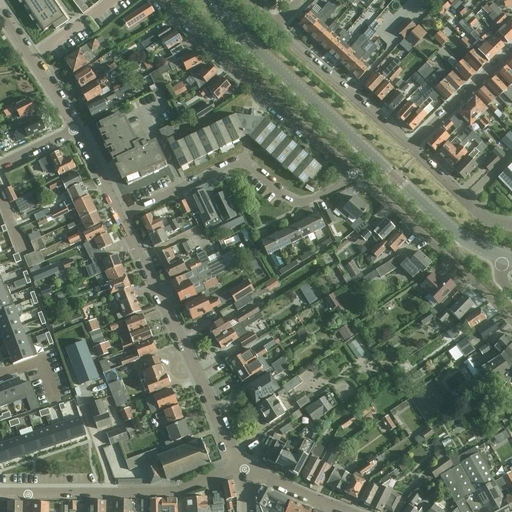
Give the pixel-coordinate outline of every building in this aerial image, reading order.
[(31,0),(25,4),(31,13),(31,14),(50,0),(31,0)] [(52,0),(50,0),(31,14),(32,14),(36,20),(37,22),(38,22),(58,8),(57,6),(52,0)] [(80,0),(71,0),(78,8),(83,14),(88,9),(80,0)] [(263,0),(263,1),(271,9),(280,0),(263,0)] [(460,0),(456,0),(450,6),(456,12),(464,3),(460,0)] [(511,0),(502,0),(505,8),(511,5),(511,0)] [(444,1),(435,10),(441,16),(444,14),(448,10),(450,8),(444,1)] [(149,4),(123,21),(128,29),(154,13),(149,4)] [(298,25),(308,34),(332,7),(329,4),(318,16),(315,14),(311,11),(298,25)] [(493,4),(489,8),(511,32),(511,17),(509,21),(493,4)] [(511,38),(511,32),(489,8),(486,5),(483,9),(489,15),(489,16),(500,28),(497,32),(507,43),(511,38)] [(336,10),(332,7),(308,34),(319,44),(330,31),(328,30),(322,24),(336,10)] [(462,18),(467,13),(462,7),(456,12),(462,18)] [(38,22),(37,22),(38,24),(39,24),(43,30),(42,30),(44,32),(51,27),(52,26),(53,26),(65,17),(58,8),(38,22),(37,22),(38,22)] [(467,13),(462,18),(468,24),(475,17),(469,11),(467,13)] [(476,15),(475,17),(468,24),(472,28),(478,23),(477,22),(480,19),(476,15)] [(65,17),(53,26),(56,30),(58,28),(62,26),(65,24),(68,22),(65,17)] [(404,38),(416,27),(407,19),(396,30),(404,38)] [(340,41),(338,40),(332,34),(339,27),(336,24),(337,22),(336,21),(328,30),(330,31),(319,44),(329,53),(340,41)] [(110,34),(119,28),(116,22),(107,28),(110,34)] [(467,24),(463,28),(470,35),(481,47),(477,51),(488,62),(495,54),(475,32),(474,31),(467,24)] [(419,26),(405,39),(413,48),(427,34),(419,26)] [(350,49),(338,62),(349,72),(360,60),(360,59),(355,55),(367,41),(375,32),(369,27),(361,36),(350,49)] [(141,44),(145,50),(172,33),(168,28),(141,44)] [(478,29),(475,32),(495,54),(503,46),(490,33),(486,37),(478,29)] [(341,37),(338,40),(340,41),(329,53),(338,62),(350,49),(344,45),(351,37),(342,30),(338,35),(341,37)] [(462,39),(466,34),(461,30),(457,35),(462,39)] [(448,40),(439,31),(433,37),(441,46),(448,40)] [(172,34),(172,33),(145,50),(148,55),(155,50),(156,51),(165,46),(168,50),(182,41),(175,32),(172,34)] [(375,37),(372,42),(377,46),(381,41),(375,37)] [(477,72),(486,63),(463,39),(459,43),(469,53),(464,59),(477,72)] [(95,41),(88,45),(83,48),(80,50),(80,51),(66,59),(74,72),(88,63),(92,60),(88,54),(98,47),(95,41)] [(173,57),(185,51),(181,45),(170,52),(173,57)] [(360,60),(349,72),(358,80),(369,68),(364,63),(377,49),(373,45),(368,50),(360,59),(360,60)] [(164,67),(159,70),(162,76),(172,71),(183,66),(186,71),(201,63),(198,57),(196,52),(188,56),(185,51),(173,57),(175,62),(164,67)] [(139,58),(147,71),(154,67),(146,54),(139,58)] [(170,54),(159,60),(162,65),(173,59),(170,54)] [(466,82),(475,73),(462,60),(458,64),(451,58),(447,62),(466,82)] [(375,73),(364,86),(372,93),(397,67),(400,63),(395,59),(382,74),(384,76),(381,78),(375,73)] [(98,78),(99,79),(105,76),(117,68),(114,64),(108,67),(107,66),(96,74),(96,75),(94,77),(89,68),(74,76),(81,88),(96,79),(98,78)] [(426,64),(417,72),(422,77),(430,69),(426,64)] [(192,76),(188,79),(185,82),(190,87),(195,82),(196,84),(201,79),(206,83),(217,73),(209,66),(205,70),(203,68),(194,78),(192,76)] [(511,71),(507,66),(498,74),(510,86),(511,83),(511,71)] [(401,71),(397,67),(372,93),(381,102),(393,89),(388,84),(390,82),(391,82),(401,71)] [(148,72),(150,77),(158,74),(156,69),(148,72)] [(439,69),(436,73),(455,93),(463,85),(452,73),(445,79),(443,77),(445,75),(439,69)] [(411,77),(415,81),(420,77),(415,73),(411,77)] [(447,101),(455,93),(436,73),(431,77),(437,83),(439,82),(440,83),(435,89),(447,101)] [(108,80),(105,76),(99,79),(99,80),(99,81),(81,92),(88,102),(100,95),(101,97),(104,95),(109,92),(107,88),(101,92),(96,85),(100,82),(101,85),(108,80)] [(420,86),(424,82),(420,77),(416,82),(420,86)] [(499,98),(503,94),(511,103),(511,92),(508,88),(507,89),(495,77),(487,85),(499,98)] [(207,89),(205,87),(198,94),(202,98),(209,91),(218,100),(231,87),(221,78),(215,84),(214,82),(207,89)] [(401,80),(395,86),(398,89),(404,83),(401,80)] [(397,90),(384,104),(392,112),(404,98),(400,95),(408,87),(404,84),(404,83),(398,89),(397,90)] [(179,84),(170,89),(176,99),(184,94),(179,84)] [(418,85),(406,97),(409,100),(421,88),(418,85)] [(493,105),(491,107),(489,105),(495,100),(484,88),(476,95),(498,119),(503,115),(493,105)] [(396,115),(404,123),(418,109),(434,93),(431,89),(421,98),(421,99),(413,107),(408,102),(396,115)] [(108,111),(105,104),(116,99),(114,96),(116,95),(115,93),(102,99),(87,106),(92,118),(108,111)] [(435,93),(434,93),(418,109),(404,123),(413,131),(426,116),(421,112),(432,102),(432,103),(439,97),(435,93)] [(36,109),(30,97),(14,105),(20,117),(17,118),(20,125),(34,118),(30,112),(36,109)] [(475,97),(466,105),(487,126),(490,123),(482,115),(487,110),(475,97)] [(198,119),(209,112),(215,109),(212,104),(206,107),(205,107),(200,110),(199,108),(193,111),(198,119)] [(11,105),(2,110),(5,116),(14,112),(11,105)] [(483,129),(487,126),(466,105),(457,113),(470,126),(475,121),(483,129)] [(236,119),(244,136),(250,136),(260,125),(257,122),(258,119),(253,118),(253,117),(254,117),(255,111),(250,111),(250,117),(250,118),(241,117),(241,120),(237,122),(236,119)] [(120,118),(118,114),(96,125),(113,162),(116,160),(118,165),(117,165),(127,186),(167,167),(155,142),(147,146),(144,139),(137,142),(124,116),(120,118)] [(25,130),(28,135),(45,127),(39,116),(12,130),(15,135),(25,130)] [(449,137),(444,131),(446,130),(447,131),(453,125),(457,129),(462,123),(456,116),(454,117),(441,130),(427,144),(435,152),(449,137)] [(223,125),(231,143),(238,140),(245,137),(244,136),(236,119),(223,125)] [(249,137),(260,147),(273,132),(262,122),(260,125),(250,136),(249,137)] [(163,139),(175,134),(170,125),(159,131),(163,139)] [(231,143),(223,125),(210,131),(219,149),(231,143)] [(445,161),(473,132),(468,127),(462,133),(464,135),(460,139),(458,136),(449,145),(447,143),(437,154),(445,161)] [(219,149),(210,131),(198,137),(206,155),(219,149)] [(271,156),(284,141),(273,132),(260,147),(271,156)] [(462,149),(464,147),(469,142),(470,143),(477,136),(473,132),(445,161),(452,169),(463,158),(467,154),(462,149)] [(507,154),(510,151),(511,149),(511,135),(511,134),(499,146),(507,154)] [(185,143),(194,161),(206,155),(198,137),(185,143)] [(180,168),(194,161),(185,143),(177,147),(172,139),(168,141),(180,168)] [(284,141),(271,156),(282,165),(295,150),(284,141)] [(471,162),(479,154),(480,155),(487,148),(482,143),(455,171),(463,179),(475,167),(471,162)] [(506,156),(497,147),(492,152),(500,161),(506,156)] [(295,150),(282,165),(293,174),(305,159),(295,150)] [(59,151),(50,155),(38,161),(43,173),(55,167),(59,174),(74,167),(70,158),(63,161),(59,151)] [(484,165),(489,171),(500,161),(494,155),(484,165)] [(305,159),(293,174),(304,184),(309,178),(311,180),(321,168),(318,166),(316,168),(305,159)] [(511,164),(498,178),(511,193),(511,164)] [(52,180),(50,172),(41,174),(42,182),(52,180)] [(64,185),(66,190),(82,182),(76,172),(63,178),(42,189),(45,194),(64,185)] [(82,182),(66,190),(70,198),(72,203),(88,195),(82,182)] [(211,227),(216,239),(232,229),(244,223),(240,215),(237,216),(227,195),(221,193),(215,196),(215,194),(212,193),(216,184),(215,184),(214,187),(209,186),(208,186),(207,188),(204,190),(204,189),(190,196),(206,229),(211,227)] [(11,203),(15,201),(18,199),(18,198),(12,186),(4,190),(11,203)] [(18,199),(15,201),(20,212),(31,207),(25,194),(18,198),(18,199)] [(75,208),(80,219),(95,212),(88,195),(61,208),(50,213),(51,214),(53,218),(75,208)] [(367,209),(355,197),(347,206),(343,202),(335,211),(345,219),(349,215),(356,221),(367,209)] [(178,205),(183,217),(192,213),(187,201),(178,205)] [(328,226),(335,222),(330,211),(322,214),(328,226)] [(101,222),(95,212),(80,219),(80,220),(67,227),(69,230),(77,226),(78,224),(80,223),(81,226),(83,225),(85,229),(88,228),(100,223),(101,222)] [(141,219),(149,236),(165,228),(159,217),(155,220),(152,213),(141,219)] [(51,214),(36,221),(38,226),(53,219),(53,218),(51,214)] [(307,220),(313,234),(325,228),(318,214),(307,220)] [(29,219),(18,224),(20,228),(31,224),(29,219)] [(171,225),(165,228),(149,236),(153,243),(155,248),(168,241),(164,232),(167,231),(168,234),(174,231),(174,232),(180,229),(176,220),(170,223),(171,225)] [(302,240),(313,234),(307,220),(295,226),(302,240)] [(365,223),(355,231),(366,241),(371,236),(375,239),(377,236),(383,242),(383,241),(395,229),(385,220),(374,232),(365,223)] [(86,242),(88,241),(93,238),(104,233),(100,223),(88,228),(85,229),(66,238),(69,243),(84,237),(86,242)] [(284,231),(291,245),(302,240),(295,226),(284,231)] [(246,230),(240,232),(246,244),(251,241),(246,230)] [(39,231),(28,236),(31,242),(41,237),(39,231)] [(280,251),(291,245),(284,231),(273,236),(280,251)] [(376,249),(371,254),(377,259),(381,254),(389,246),(396,253),(407,241),(398,232),(386,244),(383,241),(383,242),(382,243),(379,246),(376,249)] [(86,242),(82,244),(90,260),(91,260),(99,257),(98,256),(104,253),(105,253),(103,248),(111,244),(106,233),(104,233),(93,238),(88,241),(86,242)] [(201,250),(210,245),(203,233),(194,237),(201,250)] [(280,251),(273,236),(261,242),(268,256),(280,251)] [(31,242),(35,252),(35,253),(39,251),(46,248),(41,237),(31,242)] [(332,243),(330,240),(321,245),(324,249),(332,243)] [(345,240),(332,250),(335,254),(348,243),(345,240)] [(195,250),(191,241),(183,245),(187,254),(195,250)] [(358,248),(361,253),(366,250),(363,245),(358,248)] [(316,248),(308,254),(310,257),(319,252),(316,248)] [(164,268),(165,267),(181,259),(177,262),(170,249),(158,255),(164,268)] [(44,261),(39,251),(35,253),(35,252),(23,257),(28,268),(44,261)] [(186,269),(181,259),(165,267),(170,279),(185,272),(186,274),(210,263),(204,252),(196,256),(199,262),(186,269)] [(410,261),(407,258),(400,266),(413,279),(420,271),(422,273),(431,264),(418,252),(410,261)] [(104,253),(98,256),(99,257),(91,260),(93,265),(85,268),(89,277),(100,273),(104,271),(121,265),(116,256),(107,260),(104,253)] [(310,257),(308,254),(299,259),(302,263),(310,257)] [(224,257),(210,263),(186,274),(170,282),(181,303),(206,290),(205,289),(216,284),(214,279),(216,278),(231,272),(224,257)] [(72,260),(62,264),(65,270),(75,266),(72,260)] [(381,279),(396,269),(391,261),(376,270),(381,279)] [(295,262),(287,267),(289,271),(298,266),(295,262)] [(359,273),(353,262),(344,268),(348,274),(352,281),(353,283),(354,284),(362,279),(364,278),(361,272),(359,273)] [(340,264),(336,267),(342,277),(346,284),(352,281),(348,274),(347,275),(340,264)] [(104,271),(100,273),(105,284),(125,277),(126,276),(121,265),(104,271)] [(289,271),(287,267),(278,273),(281,276),(289,271)] [(64,270),(54,274),(56,278),(66,274),(64,270)] [(375,271),(364,278),(362,279),(365,284),(378,276),(375,271)] [(424,283),(421,286),(428,293),(427,294),(429,295),(428,294),(430,292),(442,304),(447,298),(446,296),(455,287),(444,276),(439,281),(432,274),(424,283)] [(129,287),(125,277),(105,284),(104,284),(104,285),(95,289),(97,294),(109,290),(111,294),(115,292),(129,287)] [(275,279),(265,285),(269,290),(279,284),(275,279)] [(237,288),(243,298),(253,291),(247,281),(237,288)] [(4,287),(0,288),(0,299),(10,296),(6,285),(4,286),(4,287)] [(50,287),(39,291),(41,297),(52,293),(50,287)] [(91,287),(86,290),(88,296),(94,294),(91,287)] [(115,292),(120,305),(135,299),(130,287),(129,287),(115,292)] [(463,295),(458,291),(451,299),(456,303),(449,311),(447,309),(437,319),(442,324),(451,314),(459,321),(474,305),(463,295)] [(340,305),(333,294),(325,299),(332,311),(340,305)] [(253,301),(250,295),(233,305),(237,311),(253,301)] [(14,306),(10,296),(0,299),(0,311),(13,306),(14,307),(14,306)] [(210,310),(221,305),(218,299),(208,304),(204,296),(184,306),(192,320),(206,313),(210,311),(210,310)] [(140,311),(135,299),(120,305),(123,313),(116,315),(118,320),(140,311)] [(91,302),(82,305),(84,310),(93,307),(91,302)] [(209,328),(216,339),(260,311),(259,310),(256,305),(235,318),(236,319),(229,324),(225,318),(224,318),(209,328)] [(0,322),(17,317),(14,307),(13,306),(0,311),(0,322)] [(341,306),(336,309),(341,317),(346,313),(341,306)] [(449,330),(446,332),(451,339),(458,334),(457,332),(468,325),(471,329),(486,319),(480,310),(479,309),(455,325),(449,330)] [(263,316),(260,311),(216,339),(215,339),(222,349),(238,339),(233,332),(235,331),(236,332),(238,332),(263,316)] [(429,312),(418,319),(423,326),(434,319),(429,312)] [(122,320),(109,325),(111,331),(126,325),(129,333),(130,333),(146,327),(145,326),(147,324),(145,321),(143,320),(141,314),(122,321),(122,320)] [(81,315),(69,319),(72,325),(83,321),(81,315)] [(0,322),(0,330),(1,334),(21,327),(17,317),(0,322)] [(287,317),(282,323),(288,328),(293,322),(287,317)] [(468,338),(457,346),(465,357),(475,350),(469,342),(480,335),(484,341),(498,331),(491,322),(468,338)] [(92,323),(86,325),(89,333),(95,331),(92,323)] [(362,323),(357,326),(361,331),(366,328),(362,323)] [(338,331),(344,341),(353,336),(347,325),(338,331)] [(147,326),(146,327),(130,333),(133,341),(122,345),(124,350),(135,346),(135,345),(134,343),(151,337),(147,326)] [(1,334),(5,344),(25,337),(25,336),(21,327),(1,334)] [(89,333),(95,347),(104,343),(105,343),(99,329),(89,333)] [(304,329),(297,334),(301,340),(308,335),(304,329)] [(253,332),(238,341),(243,349),(257,340),(253,332)] [(448,338),(445,333),(438,337),(441,342),(448,338)] [(5,344),(9,354),(33,345),(29,335),(25,336),(25,337),(5,344)] [(502,355),(511,345),(511,341),(505,335),(493,347),(498,352),(496,354),(495,352),(488,356),(478,362),(481,368),(502,355)] [(138,354),(120,361),(122,366),(138,360),(138,358),(156,351),(153,345),(154,344),(153,340),(151,340),(151,339),(135,345),(135,346),(138,354)] [(263,347),(264,348),(266,353),(277,346),(274,340),(263,347)] [(80,386),(98,379),(84,341),(65,348),(80,386)] [(356,341),(349,346),(358,360),(365,355),(356,341)] [(104,343),(95,347),(99,358),(108,354),(104,343)] [(491,349),(488,344),(479,350),(483,355),(491,349)] [(33,345),(9,354),(13,365),(37,356),(33,345)] [(481,368),(490,381),(491,381),(510,367),(511,365),(511,345),(502,355),(481,368)] [(250,350),(230,362),(236,372),(262,356),(261,356),(266,353),(264,348),(253,354),(250,350)] [(409,352),(412,358),(421,355),(418,349),(409,352)] [(149,369),(162,364),(160,365),(157,356),(146,361),(149,369)] [(262,356),(236,372),(242,382),(255,374),(257,376),(265,371),(269,368),(265,361),(262,356)] [(269,368),(265,371),(267,375),(269,374),(274,371),(277,375),(288,369),(285,364),(282,358),(271,366),(272,367),(269,368)] [(106,360),(99,362),(104,373),(111,370),(106,360)] [(149,369),(142,372),(145,382),(143,383),(145,389),(148,388),(149,392),(170,384),(166,375),(165,375),(161,365),(162,365),(162,364),(149,369)] [(316,364),(309,368),(312,373),(319,368),(316,364)] [(511,365),(510,367),(491,381),(499,390),(504,386),(507,383),(511,388),(511,365)] [(279,389),(269,374),(267,375),(246,389),(255,404),(279,389)] [(257,406),(268,424),(285,414),(275,399),(285,393),(286,394),(302,383),(298,376),(272,394),(273,396),(257,406)] [(19,377),(5,382),(12,403),(26,398),(31,411),(39,408),(37,402),(36,400),(33,391),(25,394),(19,377)] [(118,381),(108,385),(117,407),(127,403),(118,381)] [(0,408),(12,403),(5,382),(0,384),(0,408)] [(467,386),(448,399),(453,407),(472,393),(467,386)] [(156,402),(159,410),(177,403),(171,389),(145,399),(147,406),(156,402)] [(300,409),(309,402),(315,398),(311,393),(296,403),(300,409)] [(314,422),(337,405),(332,397),(333,396),(332,394),(330,395),(329,394),(305,410),(314,422)] [(106,414),(101,400),(89,404),(88,404),(93,418),(97,430),(112,424),(108,413),(106,414)] [(399,406),(390,412),(402,431),(406,429),(397,415),(412,405),(408,400),(399,406)] [(163,411),(164,412),(155,416),(157,420),(159,419),(161,426),(168,423),(183,418),(178,406),(163,411)] [(119,412),(124,423),(134,419),(129,408),(119,412)] [(340,413),(346,420),(351,417),(346,409),(340,413)] [(2,417),(3,420),(11,418),(9,412),(2,415),(2,417)] [(382,421),(389,431),(395,427),(388,416),(382,421)] [(80,417),(64,423),(70,441),(86,435),(80,417)] [(343,431),(356,422),(353,417),(340,426),(343,431)] [(169,451),(170,452),(184,447),(180,438),(184,437),(185,438),(192,436),(189,427),(186,428),(184,420),(166,427),(171,440),(165,442),(169,451)] [(64,423),(49,428),(55,446),(70,441),(64,423)] [(134,424),(124,428),(126,434),(137,430),(134,424)] [(288,425),(279,431),(283,435),(291,430),(288,425)] [(49,428),(34,433),(40,451),(55,446),(49,428)] [(111,445),(128,439),(126,434),(124,428),(107,434),(111,445)] [(429,428),(421,434),(414,439),(418,445),(425,440),(433,434),(429,428)] [(34,433),(19,438),(25,456),(40,451),(34,433)] [(286,445),(279,441),(281,438),(275,434),(273,438),(270,436),(264,448),(268,450),(263,461),(267,462),(275,466),(286,445)] [(309,482),(310,483),(321,463),(315,461),(316,458),(319,459),(328,442),(320,437),(310,456),(312,457),(302,476),(304,477),(303,479),(305,480),(305,482),(307,483),(309,482)] [(19,438),(3,443),(10,461),(25,456),(19,438)] [(288,441),(286,445),(275,466),(289,473),(288,474),(296,478),(314,445),(305,440),(303,445),(300,451),(304,453),(303,455),(299,453),(296,457),(291,454),(294,448),(289,446),(291,442),(288,441)] [(170,452),(159,456),(167,479),(166,479),(167,481),(210,465),(201,441),(184,447),(170,452)] [(3,443),(0,444),(0,464),(10,461),(3,443)] [(326,466),(321,463),(310,483),(312,484),(313,486),(315,487),(316,486),(319,487),(320,485),(321,486),(330,469),(332,470),(338,458),(342,450),(336,447),(326,466)] [(439,476),(446,487),(452,498),(454,502),(457,507),(459,511),(510,511),(503,498),(491,478),(478,454),(474,448),(458,458),(455,452),(450,454),(446,447),(443,449),(443,450),(446,456),(452,467),(439,476)] [(164,479),(166,479),(167,479),(159,456),(156,449),(127,460),(130,469),(144,464),(151,484),(164,479)] [(438,461),(446,456),(443,450),(434,455),(438,461)] [(435,479),(439,476),(452,467),(446,456),(438,461),(427,469),(435,479)] [(403,459),(397,463),(402,471),(408,467),(403,459)] [(353,477),(352,477),(345,493),(356,499),(365,483),(358,479),(361,475),(371,468),(368,464),(360,470),(354,474),(353,477)] [(507,466),(503,468),(505,472),(507,475),(511,473),(511,474),(511,467),(509,469),(507,466)] [(327,484),(345,493),(352,477),(335,468),(327,484)] [(360,501),(371,507),(380,487),(390,480),(397,475),(394,471),(380,481),(379,482),(377,486),(373,484),(372,486),(368,483),(360,501)] [(505,472),(501,474),(503,477),(502,477),(508,488),(506,489),(509,495),(503,498),(510,511),(511,511),(511,489),(511,488),(511,487),(511,474),(511,473),(507,475),(505,472)] [(385,490),(390,480),(380,487),(371,507),(381,511),(383,507),(385,508),(392,493),(391,493),(391,492),(385,490)] [(230,499),(236,498),(233,481),(222,483),(228,511),(231,511),(233,511),(230,499)] [(255,498),(256,511),(282,511),(283,509),(282,508),(287,499),(262,486),(255,498)] [(418,490),(413,494),(408,501),(413,505),(422,493),(418,490)] [(207,511),(219,511),(224,511),(224,505),(225,505),(222,492),(212,493),(213,506),(207,506),(206,497),(186,498),(187,511),(207,509),(207,511)] [(400,497),(392,493),(385,508),(392,511),(400,497)] [(176,511),(176,499),(150,500),(150,511),(176,511)] [(117,500),(117,511),(131,511),(133,511),(134,507),(132,507),(132,500),(117,500)] [(105,511),(105,501),(90,501),(90,508),(87,508),(87,511),(105,511)] [(298,511),(301,505),(290,501),(285,511),(298,511)] [(444,511),(447,508),(444,506),(437,501),(434,505),(428,511),(444,511)] [(0,511),(22,511),(22,502),(7,502),(7,508),(0,507),(0,511)] [(33,502),(32,511),(48,511),(49,503),(33,502)]
